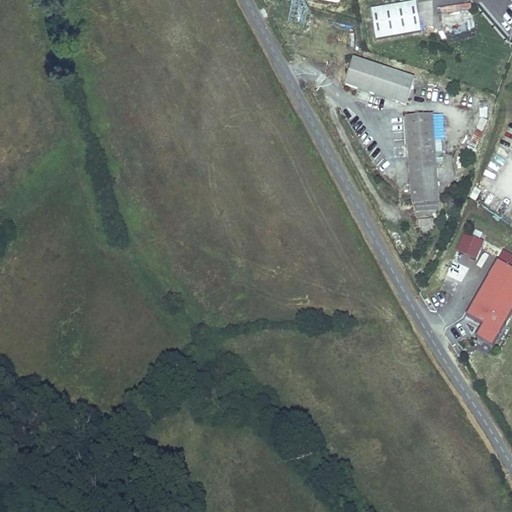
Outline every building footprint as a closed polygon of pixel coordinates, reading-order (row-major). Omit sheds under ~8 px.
[(370,13),(375,42),(420,35),(415,5),(370,13)] [(413,82),(352,63),(344,88),(405,108),(413,82)] [(430,119),(405,121),(412,207),(428,205),(427,194),(437,193),(430,119)] [(437,193),(427,194),(428,205),(438,205),(437,193)] [(418,230),(431,231),(431,221),(418,221),(418,230)] [(476,262),(484,244),(464,235),(456,253),(476,262)] [(511,314),(511,275),(497,266),(465,319),(482,329),(475,341),(491,350),(511,314)]
